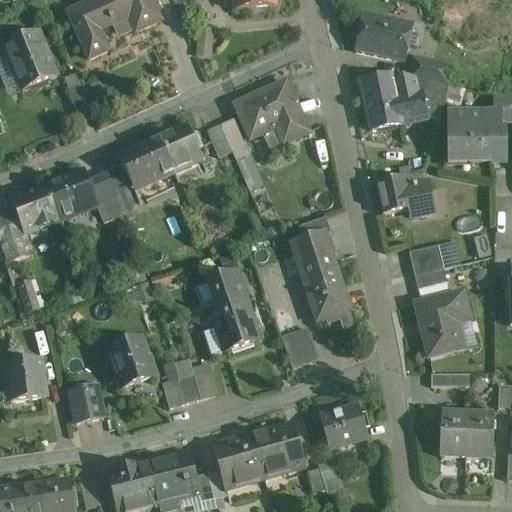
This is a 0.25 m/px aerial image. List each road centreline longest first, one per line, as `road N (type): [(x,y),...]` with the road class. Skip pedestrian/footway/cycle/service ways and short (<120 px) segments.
road 1 (residential): [(392,361),(87,455),(0,469)]
road 2 (residential): [(326,39),(0,182)]
road 3 (residential): [(326,39),(392,361)]
road 4 (residential): [(392,361),(413,511)]
